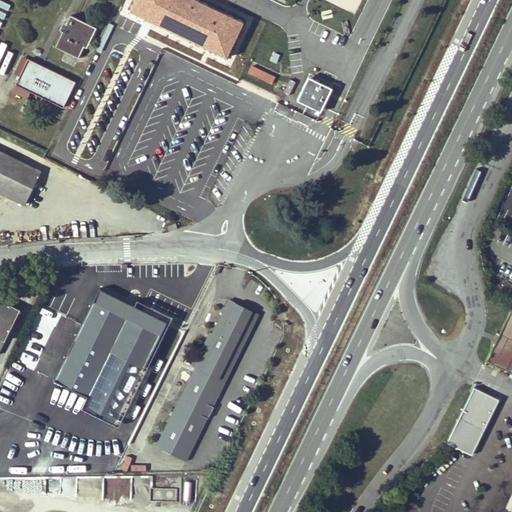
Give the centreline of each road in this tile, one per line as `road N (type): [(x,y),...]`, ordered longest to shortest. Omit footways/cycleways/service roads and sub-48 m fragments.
road 1 (unknown): [(229,251),(232,292),(271,314),(196,465),(160,462),(137,448),(165,390)]
road 2 (unclassified): [(269,267),(219,246),(0,255)]
road 3 (primary): [(485,0),(373,234)]
road 4 (unclassified): [(453,363),(476,318),(461,238),(466,216),(511,122)]
road 5 (primary): [(409,249),(511,35)]
road 6 (unclassified): [(355,511),(423,428),(453,363)]
road 7 (primary): [(316,356),(241,511)]
road 8 (primary): [(342,388),(409,249)]
road 9 (primary): [(282,511),(342,388)]
road 10 (primary): [(373,234),(316,356)]
